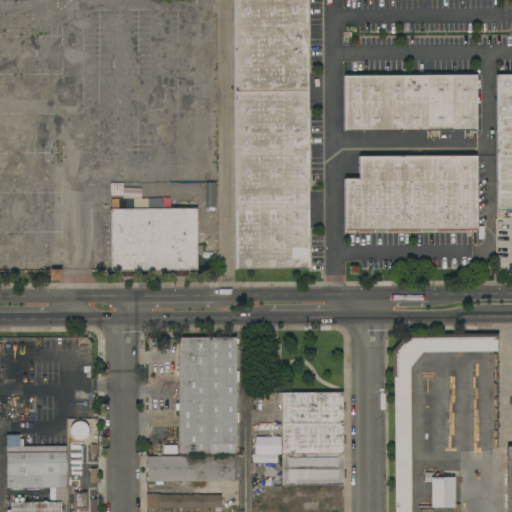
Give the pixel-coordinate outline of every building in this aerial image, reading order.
[(306,0),(308,270),(234,270),(232,0),(306,0)] [(511,74),(511,211),(496,211),(495,75),(511,74)] [(476,131),(343,131),(343,76),(475,75),(476,131)] [(344,230),(343,179),(358,179),(358,156),(476,156),(476,230),(344,230)] [(215,206),(214,182),(203,182),(204,206),(215,206)] [(196,270),(185,270),(185,276),(175,276),(175,271),(132,272),(132,277),(121,277),(121,271),(110,271),(109,210),(196,209),(196,270)] [(409,367),(409,511),(393,511),(393,377),(391,377),(391,351),(404,335),(497,334),(498,340),(496,340),(496,351),(421,352),(409,367)] [(178,455),(178,338),(234,338),(234,339),(238,339),(238,344),(234,344),(235,371),(238,371),(238,382),(235,382),(235,413),(238,413),(238,423),(235,423),(235,454),(233,454),(178,455)] [(281,455),(281,449),(273,449),(272,435),(280,435),(280,403),(278,403),(278,393),(342,392),(342,404),(344,404),(344,411),(342,411),(342,437),(344,437),(344,444),(342,444),(342,454),(281,455)] [(87,434),(86,436),(85,437),(84,438),(83,439),(81,440),(80,440),(78,440),(76,440),(75,439),(74,438),(72,437),(71,436),(70,435),(70,433),(70,432),(70,430),(70,428),(70,427),(71,425),(72,424),(73,423),(75,422),(76,422),(78,421),(79,421),(81,422),(83,422),(84,423),(85,424),(86,425),(87,427),(88,428),(88,430),(88,431),(88,433),(87,434)] [(66,488),(67,500),(54,500),(54,488),(6,488),(6,446),(6,435),(19,435),(19,446),(66,446),(66,488)] [(251,463),(276,464),(276,454),(251,453),(251,463)] [(239,454),(239,481),(233,481),(233,482),(147,482),(147,457),(233,456),(233,454),(235,454),(239,454)] [(343,471),(345,471),(345,477),(342,478),(342,485),(281,485),(281,455),(342,454),(343,471)] [(453,504),(459,504),(459,511),(451,511),(451,508),(430,508),(430,482),(424,482),(424,473),(433,473),(433,477),(453,477),(453,504)] [(77,492),(77,493),(80,493),(80,492),(86,492),(86,510),(73,510),(73,492),(77,492)] [(220,508),(160,508),(160,509),(146,509),(146,494),(160,494),(160,495),(220,495),(220,508)] [(10,511),(10,509),(5,509),(5,502),(10,502),(61,502),(61,511),(10,511)]
